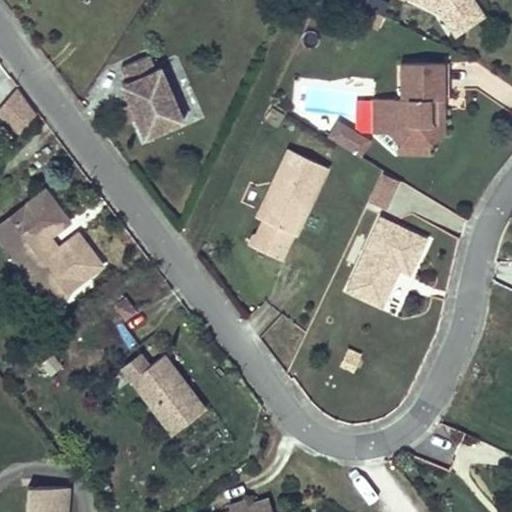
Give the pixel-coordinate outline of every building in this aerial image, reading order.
[(416,0),(440,11),(449,24),(468,11),(460,0),(416,0)] [(455,33),(482,15),(472,0),(460,0),(468,11),(449,24),(455,33)] [(184,120),(161,67),(155,69),(149,54),(121,66),(128,81),(122,84),(145,137),(184,120)] [(437,119),(437,99),(444,99),(444,62),(400,62),(401,98),(388,98),(388,132),(396,141),(411,141),(420,133),(429,145),(444,133),(444,123),(437,119)] [(0,102),(0,115),(17,132),(38,111),(14,88),(0,102)] [(388,132),(388,98),(373,98),(373,132),(388,132)] [(430,153),(429,145),(420,133),(411,141),(396,141),(397,153),(430,153)] [(295,235),(327,167),(288,148),(272,183),(276,186),(273,193),(266,195),(259,210),(263,220),(256,234),(253,235),(249,244),(281,259),(293,234),(295,235)] [(381,171),(368,199),(387,207),(400,179),(381,171)] [(273,193),(276,186),(272,183),(266,195),(273,193)] [(50,236),(69,222),(45,189),(0,222),(0,237),(50,304),(102,265),(78,232),(58,247),(49,254),(41,243),(50,236)] [(410,272),(425,238),(380,218),(347,290),(381,306),(395,276),(390,274),(394,265),(399,268),(410,272)] [(49,254),(58,247),(50,236),(41,243),(49,254)] [(395,276),(399,268),(394,265),(390,274),(395,276)] [(126,350),(138,342),(126,324),(115,331),(126,350)] [(345,346),(339,364),(354,369),(360,351),(345,346)] [(130,380),(150,365),(141,353),(120,367),(130,380)] [(206,408),(187,383),(183,386),(179,381),(183,378),(164,353),(150,365),(130,380),(171,434),(206,408)] [(187,383),(183,378),(179,381),(183,386),(187,383)] [(66,511),(68,486),(28,486),(24,511),(66,511)] [(273,511),(268,498),(249,505),(230,511),(227,511),(273,511)] [(230,511),(249,505),(247,499),(228,505),(230,511)]
